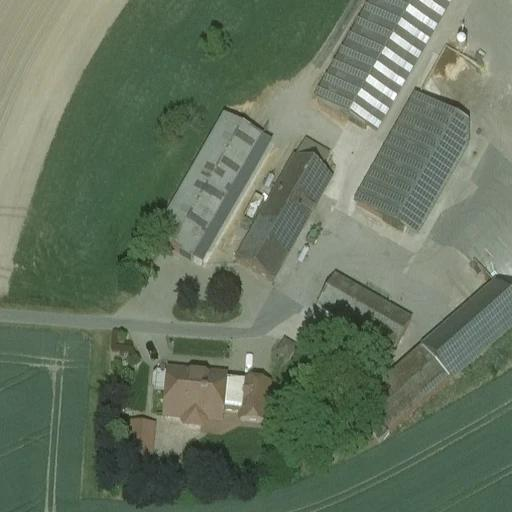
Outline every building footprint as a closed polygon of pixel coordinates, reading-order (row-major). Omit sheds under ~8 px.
[(375,0),(317,103),(376,137),(454,0),(375,0)] [(467,130),(416,101),(356,207),(403,234),(417,242),(467,153),(467,130)] [(224,119),(154,241),(191,261),(195,254),(203,258),(264,151),(256,146),(260,139),(224,119)] [(295,159),(235,263),(272,284),(331,180),(295,159)] [(410,323),(334,280),(317,310),(394,353),(410,323)] [(511,305),(495,286),(421,352),(449,382),(449,383),(511,327),(511,305)] [(421,352),(361,405),(389,435),(449,382),(421,352)] [(224,380),(169,375),(165,418),(184,420),(183,423),(187,427),(201,428),(204,425),(204,424),(219,426),(221,413),(224,383),(224,380)] [(268,387),(224,383),(221,413),(241,415),(240,422),(264,425),(268,387)]
